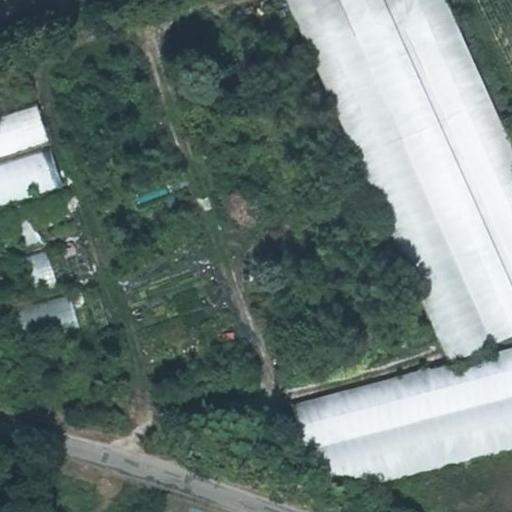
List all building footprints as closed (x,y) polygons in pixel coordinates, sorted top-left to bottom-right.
[(511,153),(443,0),(285,0),(449,363),(511,334),(511,153)] [(0,207),(63,191),(51,144),(48,145),(38,107),(0,117),(0,207)] [(244,229),(246,211),(228,210),(227,228),(244,229)] [(0,254),(20,249),(15,231),(7,233),(2,216),(0,216),(0,254)] [(0,266),(0,285),(6,303),(92,276),(81,241),(0,266)] [(0,345),(1,349),(106,327),(98,289),(0,309),(0,345)] [(511,345),(288,408),(314,502),(511,445),(511,345)]
